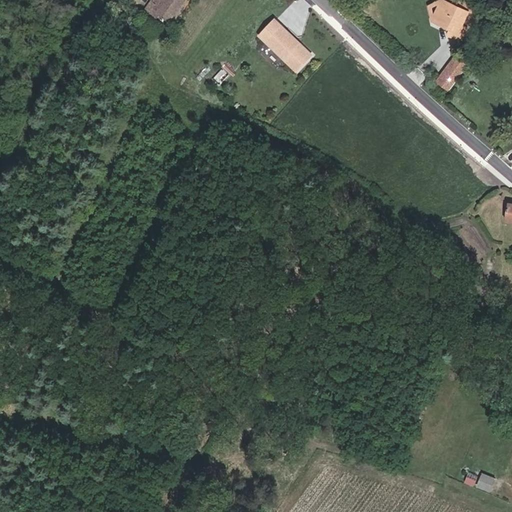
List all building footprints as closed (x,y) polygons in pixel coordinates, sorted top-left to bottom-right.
[(169,22),(185,0),(152,0),(144,12),(156,20),(159,15),(169,22)] [(434,21),(443,0),(431,7),(434,21)] [(464,21),(469,12),(449,3),(443,0),(434,21),(450,28),(452,29),(455,23),(462,26),(462,25),(464,21)] [(472,24),(478,12),(477,9),(467,4),(464,0),(450,0),(449,3),(469,12),(464,21),(472,24)] [(312,55),(276,19),(260,36),(296,71),(312,55)] [(461,40),(467,27),(462,25),(462,26),(455,23),(452,29),(450,28),(447,34),(461,40)] [(449,90),(468,66),(456,57),(437,81),(449,90)] [(485,472),(480,486),(493,490),(498,477),(485,472)]
